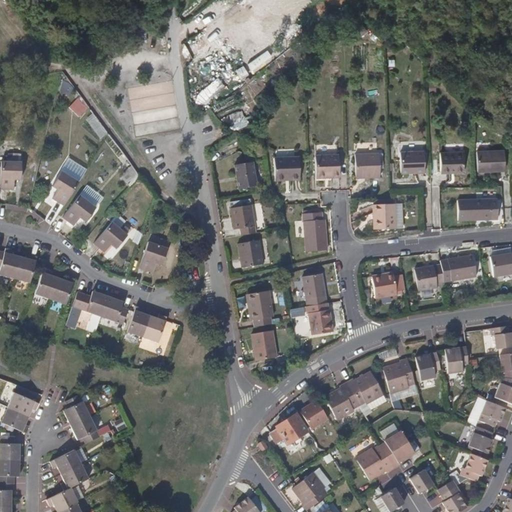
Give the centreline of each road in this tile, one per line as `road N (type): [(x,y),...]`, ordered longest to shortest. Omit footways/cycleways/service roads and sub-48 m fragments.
road 1 (track): [(208,223),(160,191),(70,67),(38,57),(2,0)]
road 2 (residential): [(167,37),(220,281)]
road 3 (residential): [(511,229),(341,249)]
road 4 (residential): [(146,294),(43,242),(0,230)]
road 5 (residential): [(363,341),(511,310)]
road 6 (residential): [(249,418),(324,360),(363,341)]
road 7 (residential): [(222,295),(249,418)]
road 8 (residential): [(23,511),(28,439),(46,392)]
